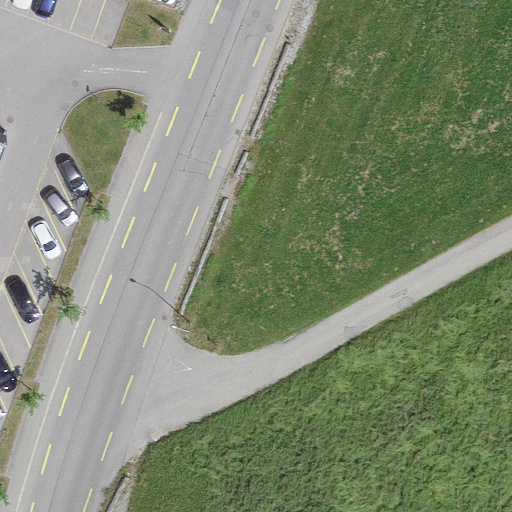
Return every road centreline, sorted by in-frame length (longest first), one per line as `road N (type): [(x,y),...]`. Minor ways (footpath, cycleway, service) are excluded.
road 1 (residential): [(60,511),(256,0)]
road 2 (track): [(90,425),(354,317),(511,236)]
